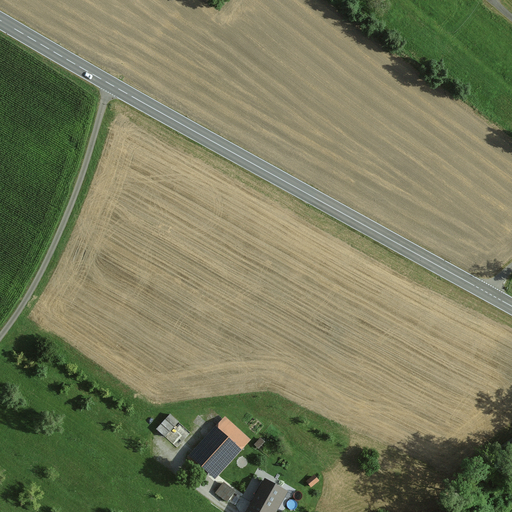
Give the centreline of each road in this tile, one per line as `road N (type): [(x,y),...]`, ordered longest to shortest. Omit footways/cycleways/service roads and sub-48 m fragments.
road 1 (primary): [(511,308),(0,22)]
road 2 (track): [(0,338),(55,243),(110,87)]
